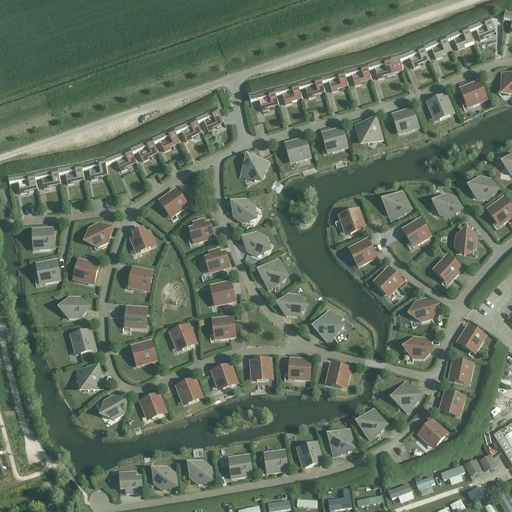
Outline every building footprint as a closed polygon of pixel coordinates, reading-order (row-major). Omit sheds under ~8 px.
[(511,14),(505,13),(503,21),(511,22),(510,34),(511,34),(511,14)] [(469,34),(470,34),(475,31),(480,42),(486,40),(485,38),(496,34),(489,17),(466,27),(469,34)] [(473,43),(470,34),(469,34),(466,27),(444,36),(447,43),(453,40),(458,52),(464,49),(463,47),(473,43)] [(451,52),(447,43),(444,36),(422,45),(423,48),(425,52),(431,50),(436,61),(442,58),(441,56),(451,52)] [(425,52),(423,48),(422,45),(399,55),(398,55),(401,62),(409,59),(414,70),(420,67),(419,66),(429,61),(425,52)] [(400,63),(401,62),(398,55),(366,64),(368,71),(369,71),(375,70),(378,81),(384,79),(384,77),(403,72),(400,63)] [(371,81),(369,71),(368,71),(366,64),(343,70),(345,78),(351,76),(355,87),(361,86),(360,84),(371,81)] [(348,87),(345,78),(343,70),(320,76),(322,84),(328,82),(331,94),(338,92),(337,90),(348,87)] [(511,93),(511,77),(509,75),(501,82),(505,86),(501,89),(508,97),(511,94),(511,93)] [(325,93),(322,84),(320,76),(297,83),(299,90),(305,89),(308,100),(315,98),(314,96),(325,93)] [(302,100),(299,90),(297,83),(274,89),(276,97),(282,95),(285,106),(291,105),(291,103),(302,100)] [(473,108),(482,104),(481,99),(485,97),(481,87),(476,89),(474,84),(464,89),(466,93),(462,95),(466,105),(471,103),(473,108)] [(279,106),(276,97),(274,89),(248,96),(250,104),(259,101),(262,113),(268,111),(268,109),(279,106)] [(439,121),(449,117),(447,113),(452,111),(448,101),(443,103),(441,98),(431,102),(433,107),(429,109),(433,119),(437,117),(439,121)] [(197,125),(198,125),(203,122),(208,133),(214,130),(213,128),(224,124),(216,107),(194,118),(197,125)] [(404,135),(414,131),(412,127),(417,125),(414,115),(409,116),(407,112),(397,115),(399,120),(394,121),(397,132),(402,130),(404,135)] [(202,134),(198,125),(197,125),(194,118),(172,128),(176,135),(182,132),(186,143),(192,140),(192,138),(202,134)] [(359,141),(369,146),(371,142),(375,144),(381,135),(376,132),(379,128),(369,123),(367,127),(362,124),(357,134),(362,136),(359,141)] [(180,144),(176,135),(172,128),(150,138),(154,145),(160,142),(165,153),(171,150),(170,148),(180,144)] [(332,154),(343,151),(341,146),(346,145),(343,135),(339,136),(337,131),(327,134),(328,139),(323,140),(326,150),(331,149),(332,154)] [(158,154),(154,145),(150,138),(129,148),(132,155),(138,152),(143,163),(149,160),(148,159),(158,154)] [(295,164),(306,161),(305,156),(309,155),(307,144),(302,146),(300,141),(290,144),(291,149),(286,150),(289,160),(294,159),(295,164)] [(136,164),(132,155),(129,148),(105,159),(104,159),(106,167),(116,162),(121,173),(127,170),(126,169),(136,164)] [(108,176),(106,167),(104,159),(81,163),(82,171),(83,171),(89,170),(91,182),(97,180),(97,178),(108,176)] [(255,183),(264,178),(262,173),(266,171),(261,161),(257,164),(254,159),(245,164),(247,169),(243,171),(248,181),(252,178),(255,183)] [(84,181),(83,171),(82,171),(81,163),(57,168),(59,176),(65,174),(67,186),(74,185),(73,183),(84,181)] [(61,185),(59,176),(57,168),(34,173),(35,180),(41,179),(44,191),(50,189),(50,188),(61,185)] [(37,190),(35,180),(34,173),(8,178),(9,185),(18,184),(20,195),(27,194),(26,192),(37,190)] [(477,200),(487,202),(488,197),(493,198),(495,187),(490,186),(490,181),(480,180),(479,184),(474,184),(472,194),(477,195),(477,200)] [(175,217),(184,210),(181,206),(185,203),(179,195),(175,197),(172,193),(163,200),(166,204),(162,207),(168,215),(172,212),(175,217)] [(388,216),(398,220),(400,215),(405,217),(409,207),(404,205),(406,200),(396,196),(394,201),(389,199),(385,209),(390,211),(388,216)] [(456,216),(459,206),(454,205),(456,200),(445,197),(444,202),(439,200),(436,211),(441,212),(440,217),(450,220),(451,215),(456,216)] [(250,224),(256,215),(252,212),(255,208),(246,202),(243,206),(239,203),(233,212),(237,215),(234,219),(243,225),(246,221),(250,224)] [(503,225),(511,218),(509,215),(511,212),(511,210),(507,203),(503,206),(500,202),(491,209),(494,213),(490,216),(496,224),(500,221),(503,225)] [(350,236),(361,232),(359,227),(364,226),(360,216),(356,217),(354,213),(344,216),(345,221),(341,222),(344,233),(349,231),(350,236)] [(199,244),(209,241),(208,237),(212,235),(209,225),(205,226),(203,221),(193,224),(194,229),(189,231),(192,241),(197,240),(199,244)] [(418,246),(427,241),(424,237),(428,234),(423,225),(419,227),(416,223),(407,229),(409,233),(405,236),(411,245),(415,242),(418,246)] [(87,237),(91,247),(96,245),(98,249),(108,244),(106,240),(110,238),(105,228),(101,230),(99,226),(89,230),(91,235),(87,237)] [(39,252),(50,251),(49,246),(54,246),(54,235),(49,235),(48,230),(37,231),(38,236),(33,236),(33,247),(38,247),(39,252)] [(141,253),(151,249),(149,245),(154,243),(150,233),(145,235),(143,230),(133,234),(135,239),(130,241),(134,251),(139,249),(141,253)] [(459,255),(470,256),(470,251),(475,251),(476,240),(471,240),(472,235),(461,234),(461,239),(456,238),(455,249),(460,250),(459,255)] [(248,254),(257,258),(260,254),(264,256),(268,246),(264,244),(266,239),(256,235),(254,239),(249,237),(245,247),(250,249),(248,254)] [(363,267),(372,262),(370,257),(374,255),(370,245),(365,248),(363,243),(353,248),(355,253),(351,255),(356,265),(360,262),(363,267)] [(214,274),(225,271),(223,266),(228,265),(225,254),(220,256),(219,251),(209,254),(210,259),(205,260),(208,270),(213,269),(214,274)] [(452,282),(459,275),(455,271),(459,268),(451,260),(448,264),(444,260),(436,268),(440,272),(437,275),(445,283),(448,279),(452,282)] [(45,285),(56,283),(55,278),(60,277),(58,267),(53,268),(52,263),(41,265),(42,270),(37,271),(39,281),(44,280),(45,285)] [(78,283),(89,285),(90,281),(95,282),(97,271),(93,270),(94,265),(83,263),(82,267),(77,266),(75,277),(79,278),(78,283)] [(265,285),(276,288),(277,283),(282,284),(285,274),(280,273),(281,268),(271,265),(269,270),(265,269),(262,279),(267,280),(265,285)] [(134,291),(144,293),(145,288),(150,289),(152,278),(147,277),(148,272),(138,270),(137,275),(132,274),(130,285),(134,286),(134,291)] [(392,295),(400,287),(396,284),(400,280),(392,273),(389,276),(385,273),(377,280),(381,284),(377,287),(385,295),(388,291),(392,295)] [(220,307),(231,305),(229,300),(234,299),(232,288),(227,289),(226,284),(215,287),(216,292),(212,293),(214,303),(219,302),(220,307)] [(286,317),(297,319),(297,314),(302,314),(304,303),(299,303),(299,298),(288,297),(288,302),(283,301),(282,312),(287,312),(286,317)] [(69,320),(80,320),(80,315),(85,315),(85,305),(80,305),(80,300),(69,300),(69,305),(64,305),(64,315),(69,315),(69,320)] [(421,324),(432,321),(430,316),(435,315),(432,304),(427,306),(426,301),(416,304),(417,309),(412,310),(415,320),(420,319),(421,324)] [(130,330),(141,331),(141,326),(146,326),(147,315),(142,315),(142,310),(132,309),(131,314),(126,314),(126,324),(131,325),(130,330)] [(220,341),(230,340),(230,335),(235,335),(234,324),(229,324),(228,319),(217,320),(218,325),(213,326),(214,337),(219,336),(220,341)] [(323,339),(334,339),(334,334),(339,334),(339,324),(334,324),(334,319),(323,319),(323,324),(318,324),(318,334),(323,334),(323,339)] [(182,352),(192,348),(190,343),(195,341),(191,331),(186,333),(184,328),(174,333),(176,337),(171,339),(176,349),(180,347),(182,352)] [(461,347),(470,353),(473,349),(477,351),(483,342),(479,339),(482,335),(473,329),(470,334),(466,331),(460,340),(464,343),(461,347)] [(72,342),(75,352),(79,351),(81,356),(91,353),(90,348),(95,347),(92,336),(87,338),(86,333),(75,335),(77,340),(72,342)] [(413,360),(423,361),(424,356),(429,357),(430,346),(425,346),(425,341),(414,340),(414,345),(409,344),(408,355),(413,355),(413,360)] [(142,367),(152,364),(151,359),(156,358),(153,347),(148,349),(147,344),(136,347),(137,352),(133,353),(135,363),(140,362),(142,367)] [(257,383),(268,382),(267,377),(272,376),(271,366),(266,366),(266,361),(255,362),(255,367),(250,367),(251,378),(256,378),(257,383)] [(294,382),(305,382),(305,377),(310,378),(310,367),(305,366),(306,361),(295,361),(295,366),(290,366),(289,376),(294,377),(294,382)] [(454,383),(464,385),(465,380),(470,381),(472,371),(467,370),(468,365),(458,363),(457,368),(452,367),(450,377),(455,378),(454,383)] [(331,387),(341,389),(343,384),(347,385),(350,375),(345,374),(346,369),(336,366),(334,371),(330,370),(327,381),(332,382),(331,387)] [(223,391),(233,387),(231,383),(236,381),(233,371),(228,372),(226,368),(216,371),(218,376),(213,378),(217,388),(221,386),(223,391)] [(79,386),(88,393),(91,389),(95,392),(101,383),(97,380),(100,376),(92,369),(89,373),(84,370),(78,379),(82,382),(79,386)] [(188,405),(198,402),(196,397),(201,395),(197,385),(192,387),(191,382),(181,386),(182,391),(178,393),(182,403),(186,401),(188,405)] [(402,410),(413,409),(412,404),(417,404),(417,393),(412,393),(411,388),(401,389),(401,394),(396,394),(397,405),(402,405),(402,410)] [(444,414),(454,417),(456,412),(460,414),(464,404),(459,402),(460,397),(450,394),(448,399),(444,398),(441,408),(445,409),(444,414)] [(152,420),(162,416),(160,412),(165,410),(161,400),(156,402),(154,397),(144,401),(146,406),(142,408),(146,418),(150,416),(152,420)] [(102,410),(108,419),(112,417),(114,421),(124,416),(121,412),(126,409),(121,400),(116,402),(114,398),(104,403),(107,407),(102,410)] [(365,436),(376,437),(377,432),(382,433),(383,422),(378,422),(379,417),(368,416),(367,420),(362,420),(361,431),(366,431),(365,436)] [(422,440),(430,447),(433,444),(437,447),(444,439),(440,436),(444,432),(436,425),(432,428),(429,425),(421,433),(425,436),(422,440)] [(511,425),(493,437),(511,466),(511,425)] [(332,451),(341,456),(343,452),(348,455),(353,445),(349,443),(351,438),(342,433),(339,437),(335,435),(330,444),(334,447),(332,451)] [(298,455),(301,465),(306,464),(308,469),(318,466),(317,461),(321,459),(318,449),(314,450),(312,446),(302,449),(303,454),(298,455)] [(265,460),(266,471),(271,470),(272,475),(283,474),(282,469),(287,468),(286,457),(281,458),(280,453),(269,455),(270,460),(265,460)] [(492,457),(481,463),(487,475),(498,469),(492,457)] [(229,465),(231,476),(236,475),(237,480),(247,478),(247,473),(252,473),(250,462),(245,463),(244,458),(234,459),(234,464),(229,465)] [(479,462),(467,468),(473,480),(485,474),(479,462)] [(190,480),(199,487),(202,483),(206,485),(212,477),(208,474),(211,470),(203,463),(200,467),(196,464),(189,473),(193,476),(190,480)] [(154,486),(163,492),(166,488),(170,491),(177,483),(173,480),(175,476),(167,469),(164,473),(160,470),(153,479),(157,482),(154,486)] [(433,484),(443,480),(439,469),(429,473),(433,484)] [(120,481),(121,491),(126,491),(126,496),(137,495),(137,490),(142,490),(141,479),(136,479),(136,474),(125,475),(125,480),(120,481)] [(359,501),(381,497),(380,490),(358,494),(359,501)] [(510,510),(511,509),(511,499),(507,490),(501,493),(510,510)] [(499,511),(493,499),(487,502),(492,511),(499,511)] [(241,511),(244,511),(263,508),(261,501),(240,506),(241,511)] [(454,511),(451,503),(436,508),(437,511),(454,511)]
